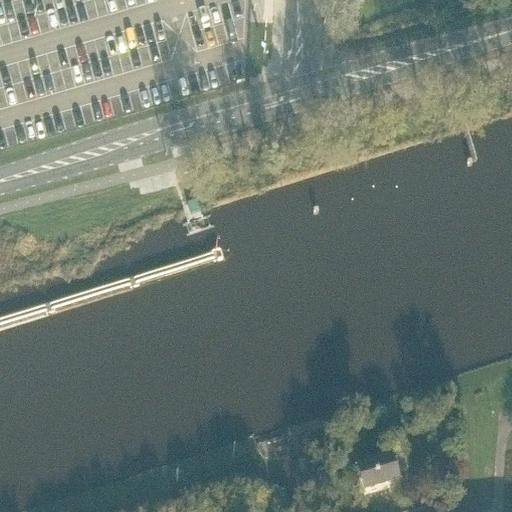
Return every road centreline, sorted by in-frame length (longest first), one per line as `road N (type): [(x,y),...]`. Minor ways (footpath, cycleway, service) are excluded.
road 1 (tertiary): [(0,188),(324,99)]
road 2 (tertiary): [(317,79),(0,178)]
road 3 (tertiary): [(511,32),(484,32),(317,79)]
road 4 (tertiary): [(324,99),(511,32)]
